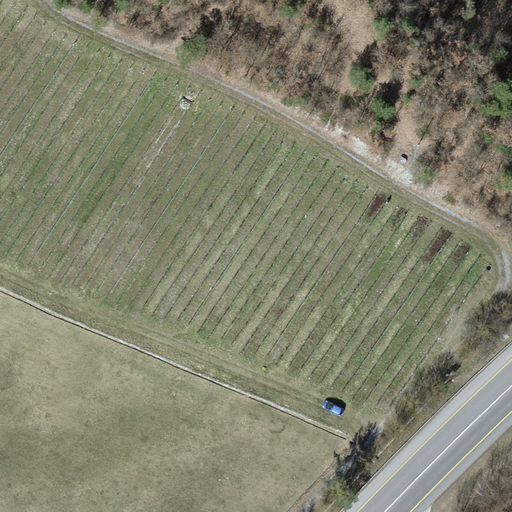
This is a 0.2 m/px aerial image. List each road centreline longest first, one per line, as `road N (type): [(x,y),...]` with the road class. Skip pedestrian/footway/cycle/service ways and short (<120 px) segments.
road 1 (motorway): [(511,294),(418,379),(300,511)]
road 2 (primary): [(511,388),(388,511)]
